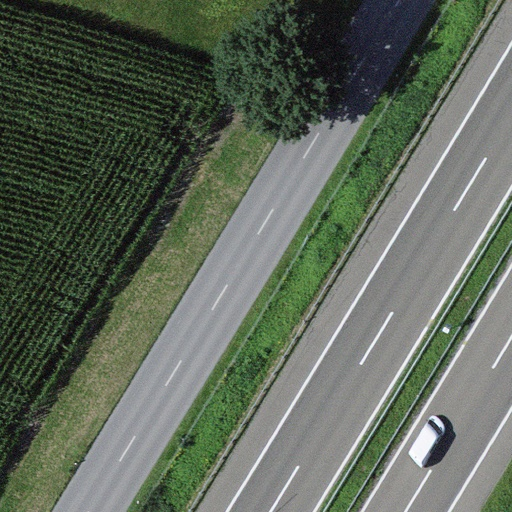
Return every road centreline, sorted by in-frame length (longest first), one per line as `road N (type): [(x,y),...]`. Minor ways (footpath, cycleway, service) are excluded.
road 1 (tertiary): [(81,511),(395,0)]
road 2 (motorway): [(511,112),(271,511)]
road 3 (motorway): [(405,511),(511,339)]
